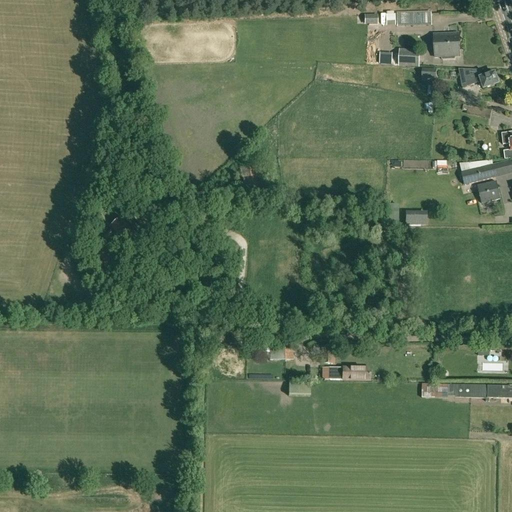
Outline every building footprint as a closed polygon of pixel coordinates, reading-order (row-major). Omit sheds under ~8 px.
[(396,16),(397,26),(430,25),(430,22),(430,15),(396,16)] [(386,16),(386,26),(395,26),(395,16),(386,16)] [(442,60),(446,60),(455,60),(455,57),(460,57),(459,34),(434,36),(435,58),(441,58),(442,60)] [(399,66),(419,67),(420,51),(400,50),(399,66)] [(422,79),(436,80),(437,70),(422,69),(422,79)] [(482,75),(481,71),(459,70),(463,88),(481,82),(484,89),(499,84),(499,83),(500,82),(498,78),(497,78),(496,73),(488,76),(487,73),(482,75)] [(479,117),(481,108),(468,106),(467,111),(467,115),(479,117)] [(511,132),(502,134),(503,146),(509,145),(510,151),(504,152),(504,160),(511,159),(511,132)] [(258,169),(257,160),(256,158),(238,161),(240,172),(242,182),(238,183),(238,185),(237,185),(236,186),(237,192),(243,192),(245,202),(263,199),(261,188),(267,187),(264,168),(258,169)] [(496,178),(493,165),(462,173),(465,186),(496,178)] [(483,204),(501,200),(496,182),(478,187),(483,204)] [(110,227),(124,243),(133,234),(120,218),(110,227)] [(103,239),(92,248),(109,268),(120,259),(103,239)] [(140,255),(134,260),(138,264),(144,259),(140,255)] [(269,347),(269,362),(284,362),(284,347),(269,347)] [(321,364),(333,365),(334,348),(322,347),(321,364)] [(370,370),(329,369),(329,380),(369,381),(370,370)] [(455,399),(464,399),(486,400),(486,402),(489,402),(489,399),(511,399),(511,385),(509,385),(509,387),(488,386),(488,387),(448,385),(423,385),(422,398),(448,398),(448,397),(455,397),(455,399)]
